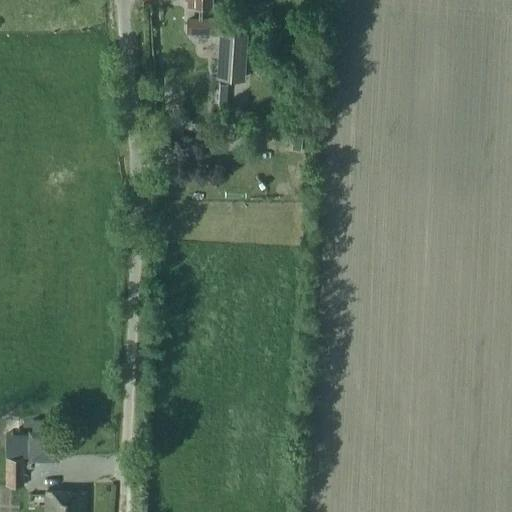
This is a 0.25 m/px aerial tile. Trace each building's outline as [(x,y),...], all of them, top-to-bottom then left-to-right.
[(188,32),(212,32),(212,19),(188,19),(188,32)] [(246,34),(222,32),(219,78),(243,80),(246,34)] [(175,116),(159,117),(160,131),(175,131),(175,116)] [(5,484),(24,484),(24,457),(5,456),(5,484)] [(87,511),(88,492),(48,492),(46,511),(87,511)]
